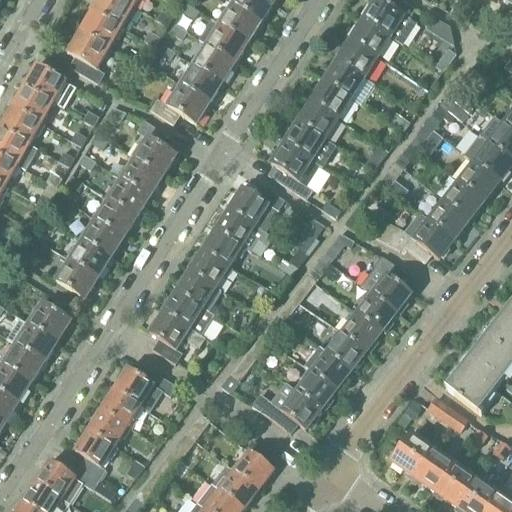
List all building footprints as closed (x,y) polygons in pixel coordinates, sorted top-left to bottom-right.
[(114,0),(99,0),(91,14),(122,32),(134,11),(114,0)] [(114,0),(134,11),(139,0),(114,0)] [(264,0),(234,0),(230,7),(260,26),(273,6),(264,0)] [(376,1),(363,22),(391,40),(403,47),(416,27),(408,22),(414,12),(395,0),(381,0),(380,4),(376,1)] [(488,0),(504,8),(507,0),(488,0)] [(189,6),(183,16),(196,24),(202,15),(189,6)] [(230,7),(217,27),(247,47),(260,26),(230,7)] [(91,14),(79,35),(110,53),(122,32),(91,14)] [(162,14),(157,23),(166,28),(171,20),(162,14)] [(210,22),(197,43),(204,48),(234,67),(247,47),(217,27),(210,22)] [(363,22),(349,43),(378,61),(391,40),(363,22)] [(176,27),(171,35),(185,44),(190,36),(176,27)] [(79,35),(67,56),(75,61),(69,71),(98,88),(105,78),(98,74),(110,53),(79,35)] [(149,35),(144,44),(154,50),(159,40),(149,35)] [(349,43),(336,64),(365,82),(378,61),(349,43)] [(163,48),(157,56),(170,64),(175,55),(163,48)] [(204,48),(191,68),(221,87),(234,67),(204,48)] [(448,54),(437,68),(445,74),(456,60),(448,54)] [(140,57),(135,66),(144,72),(149,62),(140,57)] [(336,64),(323,84),(352,102),(357,106),(370,85),(365,82),(336,64)] [(191,68),(178,89),(208,108),(221,87),(191,68)] [(35,69),(24,89),(54,107),(64,113),(76,92),(66,86),(35,69)] [(468,69),(460,80),(468,86),(477,75),(468,69)] [(460,80),(453,89),(462,95),(468,86),(460,80)] [(323,84),(310,105),(339,123),(352,102),(323,84)] [(24,89),(12,110),(42,127),(54,107),(24,89)] [(157,103),(150,114),(173,129),(179,118),(196,128),(208,108),(178,89),(165,109),(157,103)] [(453,89),(445,99),(454,105),(462,95),(453,89)] [(454,105),(447,114),(460,124),(471,111),(463,105),(467,99),(462,95),(454,105)] [(445,99),(439,108),(447,114),(454,105),(445,99)] [(301,113),(295,122),(298,124),(297,126),(326,144),(339,123),(310,105),(304,115),(301,113)] [(439,108),(430,118),(439,125),(447,114),(439,108)] [(12,110),(0,131),(30,148),(42,127),(12,110)] [(112,111),(108,119),(119,125),(121,126),(127,117),(124,116),(112,111)] [(511,112),(502,126),(511,134),(511,112)] [(396,114),(388,124),(403,135),(411,125),(396,114)] [(89,115),(84,124),(92,129),(98,120),(89,115)] [(430,118),(423,127),(431,134),(439,125),(430,118)] [(494,120),(479,139),(487,145),(511,164),(511,134),(502,126),(494,120)] [(147,141),(133,163),(162,181),(177,159),(160,148),(167,139),(144,124),(139,133),(137,135),(147,141)] [(297,126),(284,146),(313,164),(319,168),(323,171),(336,150),(326,144),(297,126)] [(423,127),(415,138),(423,144),(431,134),(423,127)] [(0,131),(0,159),(18,169),(26,174),(38,153),(30,148),(0,131)] [(76,135),(71,145),(81,150),(86,140),(76,135)] [(96,138),(91,147),(105,155),(110,146),(96,138)] [(415,138),(409,147),(417,153),(423,144),(415,138)] [(479,139),(464,159),(472,165),(499,185),(506,176),(511,168),(511,164),(487,145),(479,139)] [(274,169),(267,179),(305,203),(312,192),(306,188),(319,168),(313,164),(284,146),(270,167),(274,169)] [(409,147),(400,157),(409,163),(417,153),(409,147)] [(64,156),(59,165),(69,171),(75,161),(64,156)] [(400,157),(393,167),(401,173),(409,163),(400,157)] [(85,158),(79,167),(92,175),(98,166),(85,158)] [(0,159),(0,185),(6,190),(18,169),(0,159)] [(133,163),(120,183),(150,201),(162,181),(133,163)] [(472,165),(457,184),(483,205),(499,185),(472,165)] [(393,167),(385,177),(394,183),(401,173),(393,167)] [(53,177),(47,186),(58,193),(63,183),(53,177)] [(385,177),(380,184),(388,190),(394,183),(385,177)] [(72,178),(67,187),(79,195),(85,186),(72,178)] [(120,183),(107,203),(136,222),(150,201),(120,183)] [(388,190),(388,191),(401,201),(407,193),(394,183),(388,190)] [(457,184),(441,203),(468,224),(479,211),(483,205),(457,184)] [(241,191),(227,212),(255,230),(265,236),(278,215),(277,215),(284,204),(261,189),(254,199),(252,198),(241,191)] [(41,198),(36,208),(47,214),(52,205),(41,198)] [(59,199),(53,208),(66,216),(71,207),(59,199)] [(107,203),(95,223),(124,242),(136,222),(107,203)] [(441,203),(426,223),(453,243),(468,224),(441,203)] [(227,212),(214,233),(242,251),(246,253),(249,255),(257,242),(261,245),(266,237),(265,236),(255,230),(227,212)] [(27,216),(21,226),(30,232),(31,232),(37,223),(27,216)] [(380,223),(371,239),(380,244),(404,257),(407,253),(411,256),(424,266),(431,257),(436,261),(438,263),(453,243),(426,223),(419,217),(406,234),(405,236),(402,234),(389,227),(380,223)] [(42,225),(41,227),(53,234),(58,227),(45,219),(42,225)] [(95,223),(82,243),(111,261),(124,242),(95,223)] [(214,233),(201,254),(229,272),(237,259),(241,262),(246,253),(242,251),(214,233)] [(339,236),(336,241),(344,247),(350,251),(354,245),(340,236),(339,236)] [(302,240),(295,251),(305,257),(312,246),(302,240)] [(336,241),(330,249),(338,255),(344,247),(336,241)] [(11,243),(3,257),(14,263),(21,249),(11,243)] [(82,243),(69,263),(98,282),(111,261),(82,243)] [(330,249),(321,260),(329,267),(338,255),(330,249)] [(26,252),(17,266),(25,271),(34,256),(26,252)] [(201,254),(188,274),(216,292),(229,272),(201,254)] [(374,269),(359,288),(367,294),(370,296),(369,297),(395,318),(411,298),(405,292),(411,282),(381,259),(380,260),(373,269),(374,269)] [(321,260),(314,269),(322,276),(329,267),(321,260)] [(279,268),(278,269),(281,271),(291,279),(295,274),(297,272),(292,268),(284,262),(279,268)] [(69,263),(56,283),(69,292),(85,302),(98,282),(69,263)] [(314,269),(305,281),(314,287),(322,276),(314,269)] [(188,274),(175,295),(207,315),(220,294),(216,292),(188,274)] [(305,281),(299,289),(307,296),(314,287),(305,281)] [(5,283),(0,291),(11,298),(16,290),(5,283)] [(299,289),(290,300),(299,307),(307,296),(299,289)] [(364,304),(354,317),(356,318),(381,337),(395,318),(369,297),(370,296),(367,294),(361,301),(364,304)] [(175,295),(163,315),(198,337),(201,339),(213,319),(207,315),(175,295)] [(290,300),(284,308),(292,315),(299,307),(290,300)] [(42,305),(28,327),(57,346),(71,324),(63,319),(51,311),(42,305)] [(502,318),(485,340),(511,360),(511,305),(508,311),(502,318)] [(284,308),(275,320),(283,326),(292,315),(284,308)] [(348,323),(339,336),(366,356),(381,337),(356,318),(354,317),(351,314),(346,321),(348,323)] [(163,315),(149,336),(159,343),(153,353),(175,367),(177,365),(182,357),(177,354),(184,343),(187,344),(191,348),(199,353),(206,342),(198,337),(163,315)] [(275,320),(268,329),(277,335),(283,326),(275,320)] [(19,322),(6,342),(9,344),(15,347),(45,365),(57,346),(28,327),(22,324),(19,322)] [(268,329),(260,340),(268,346),(277,335),(268,329)] [(334,342),(324,355),(350,376),(366,356),(339,336),(337,334),(331,341),(334,342)] [(260,340),(253,348),(261,355),(268,346),(260,340)] [(456,377),(445,391),(481,419),(485,422),(487,419),(484,416),(511,379),(511,360),(485,340),(468,362),(462,368),(456,377)] [(15,347),(2,367),(17,377),(32,386),(37,377),(45,365),(15,347)] [(253,348),(245,359),(253,365),(261,355),(253,348)] [(317,363),(309,374),(336,395),(350,376),(324,355),(321,353),(315,361),(317,363)] [(245,359),(238,367),(247,374),(253,365),(245,359)] [(2,367),(0,370),(0,395),(18,406),(32,386),(17,377),(2,367)] [(238,367),(231,377),(239,384),(247,374),(238,367)] [(123,377),(113,393),(141,411),(149,416),(162,396),(171,401),(174,397),(177,390),(156,377),(143,369),(138,377),(137,379),(134,377),(126,372),(123,377)] [(295,392),(294,393),(296,394),(295,395),(321,414),(336,395),(309,374),(306,372),(301,379),(303,381),(295,392)] [(270,404),(260,416),(267,420),(289,437),(297,427),(305,434),(321,414),(295,395),(296,394),(294,393),(295,392),(285,385),(270,404)] [(113,393),(101,413),(128,431),(141,411),(113,393)] [(0,395),(0,422),(6,426),(18,406),(0,395)] [(435,403),(428,414),(449,428),(456,418),(443,409),(436,404),(435,403)] [(101,413),(88,434),(115,451),(128,431),(101,413)] [(200,416),(192,426),(203,435),(210,425),(200,416)] [(456,418),(449,428),(460,436),(467,426),(456,418)] [(192,426),(185,436),(196,444),(203,435),(192,426)] [(477,432),(468,444),(479,451),(487,439),(477,432)] [(88,434),(74,455),(85,461),(79,470),(100,482),(106,473),(102,471),(115,451),(88,434)] [(185,436),(177,445),(188,453),(196,444),(185,436)] [(410,438),(391,464),(414,480),(433,453),(410,438)] [(247,454),(233,472),(259,493),(268,482),(274,475),(264,467),(271,458),(251,443),(244,452),(247,454)] [(177,445),(170,455),(181,463),(188,453),(177,445)] [(501,445),(492,457),(502,463),(510,452),(501,445)] [(433,453),(414,480),(435,495),(454,468),(433,453)] [(170,455),(163,464),(173,472),(181,463),(170,455)] [(163,464),(155,474),(166,482),(173,472),(163,464)] [(48,465),(35,485),(69,507),(83,487),(93,493),(100,482),(79,470),(72,481),(48,465)] [(227,468),(212,487),(218,491),(245,511),(259,493),(233,472),(227,468)] [(454,468),(435,495),(456,510),(475,483),(454,468)] [(155,474),(148,483),(159,491),(166,482),(155,474)] [(148,483),(140,493),(151,501),(159,491),(148,483)] [(475,483),(456,510),(459,511),(486,511),(497,498),(475,483)] [(35,485),(23,504),(35,511),(66,511),(69,507),(35,485)] [(212,487),(198,506),(205,511),(244,511),(245,511),(218,491),(212,487)] [(497,498),(486,511),(511,511),(511,494),(503,489),(497,498)] [(140,493),(133,502),(144,510),(151,501),(140,493)] [(133,502),(126,511),(142,511),(144,510),(133,502)]
